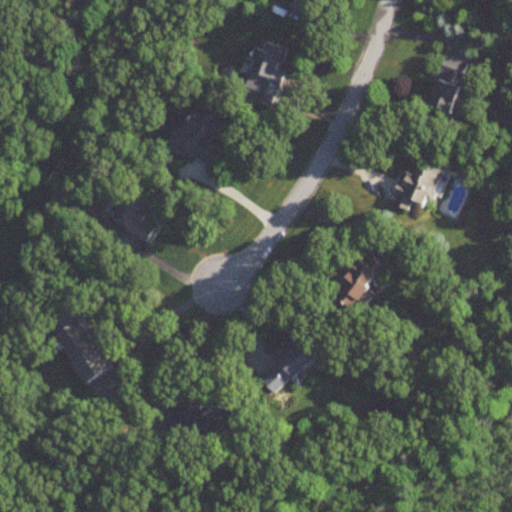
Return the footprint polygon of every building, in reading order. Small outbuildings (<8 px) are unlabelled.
[(277,99),(291,51),(263,43),(253,79),(264,83),(261,94),(277,99)] [(473,64),(449,57),(433,107),(456,115),(473,64)] [(174,145),(214,172),(227,152),(214,144),(227,125),(220,121),(224,115),(204,102),(174,145)] [(449,169),(416,157),(398,207),(412,212),(415,205),(433,212),(449,169)] [(149,225),(156,213),(151,210),(155,204),(135,192),(116,224),(150,244),(158,231),(149,225)] [(337,294),(360,310),(390,268),(375,258),(370,264),(362,259),(337,294)] [(104,404),(131,387),(78,306),(51,324),(104,404)] [(322,355),(307,340),(266,380),(281,396),(322,355)] [(182,431),(240,431),(240,406),(182,406),(182,431)]
